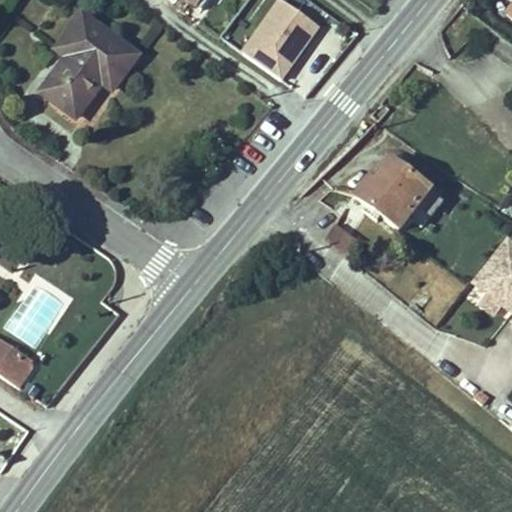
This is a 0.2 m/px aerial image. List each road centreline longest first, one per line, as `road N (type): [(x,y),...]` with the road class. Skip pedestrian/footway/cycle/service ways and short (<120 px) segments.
road 1 (unknown): [(255,207),(498,396)]
road 2 (secondary): [(189,286),(19,511)]
road 3 (residential): [(189,286),(0,147)]
road 4 (residential): [(322,126),(146,0)]
road 5 (secondary): [(322,126),(189,286)]
road 6 (secondary): [(430,0),(322,126)]
